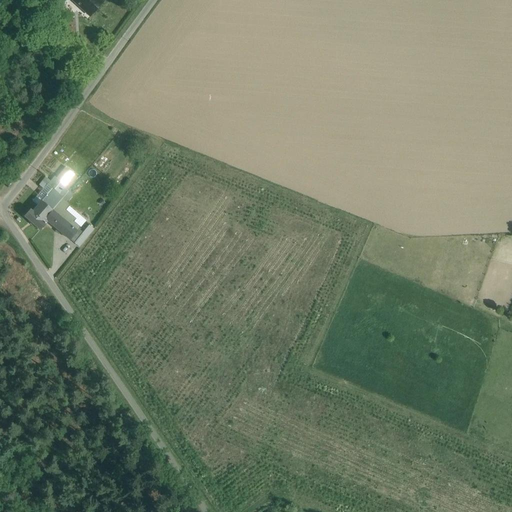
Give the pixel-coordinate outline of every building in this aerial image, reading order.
[(102,3),(99,0),(72,0),(90,16),(102,3)] [(76,153),(49,186),(52,188),(59,193),(62,190),(85,161),(76,153)] [(48,185),(43,180),(39,185),(44,189),(48,185)] [(59,193),(52,188),(47,195),(46,195),(41,201),(52,210),(57,204),(65,195),(62,192),(63,190),(62,190),(59,193)] [(52,210),(41,201),(32,212),(29,210),(24,216),(40,230),(48,221),(46,219),(52,210)] [(75,219),(57,204),(52,210),(46,219),(48,221),(69,240),(69,239),(78,229),(79,228),(73,222),(75,219)] [(78,229),(69,239),(74,244),(83,233),(78,229)]
